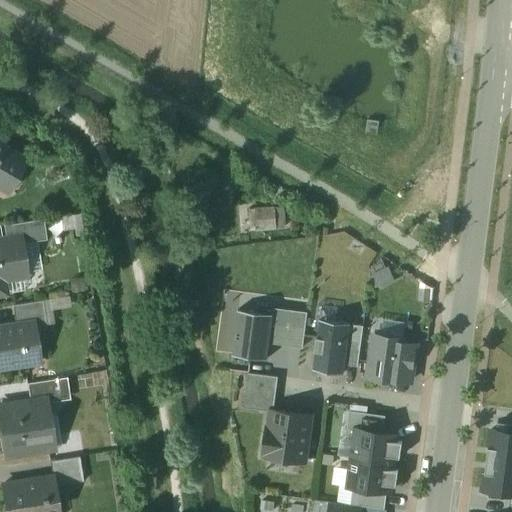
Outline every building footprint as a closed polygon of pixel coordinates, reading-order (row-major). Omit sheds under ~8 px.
[(25,160),(0,145),(0,178),(3,173),(14,179),(25,160)] [(249,206),(251,230),(288,228),(287,204),(249,206)] [(43,220),(7,225),(10,239),(19,237),(20,244),(46,240),(43,220)] [(10,239),(0,240),(0,280),(25,277),(20,244),(19,237),(10,239)] [(371,267),(383,285),(397,276),(385,258),(371,267)] [(42,300),(12,305),(15,325),(33,322),(34,327),(46,325),(42,300)] [(308,312),(272,307),(271,314),(273,314),(271,333),(281,335),(279,344),(303,348),(308,312)] [(271,314),(239,309),(233,354),(267,359),(271,333),(273,314),(271,314)] [(351,323),(320,319),(318,337),(317,337),(315,351),(316,351),(313,369),(344,373),(345,364),(351,324),(351,323)] [(15,325),(0,327),(0,368),(27,365),(24,347),(37,345),(34,327),(33,322),(15,325)] [(364,326),(351,324),(345,364),(358,366),(364,326)] [(404,338),(375,334),(373,345),(371,345),(369,358),(371,359),(369,377),(399,381),(399,380),(404,342),(404,338)] [(416,344),(404,342),(399,380),(411,381),(416,344)] [(278,377),(248,373),(244,408),(272,411),(272,410),(274,410),(278,377)] [(58,379),(27,384),(29,398),(61,393),(58,379)] [(45,399),(0,406),(0,419),(6,456),(53,449),(45,399)] [(274,410),(272,410),(272,411),(269,437),(265,436),(263,450),(267,451),(266,456),(304,461),(310,415),(274,410)] [(386,415),(350,411),(348,429),(356,430),(356,429),(384,432),(386,415)] [(511,424),(497,423),(491,492),(511,493),(511,424)] [(384,432),(356,429),(356,430),(353,457),(396,463),(396,457),(400,457),(402,442),(396,441),(397,434),(384,432)] [(79,457),(55,460),(60,486),(83,482),(79,457)] [(396,463),(353,457),(349,486),(354,487),(387,491),(389,492),(390,485),(397,485),(399,470),(395,470),(396,463)] [(52,477),(2,484),(6,511),(53,511),(57,511),(52,477)] [(387,491),(354,487),(351,505),(363,506),(385,509),(387,491)] [(351,505),(330,502),(328,511),(362,511),(363,506),(351,505)]
